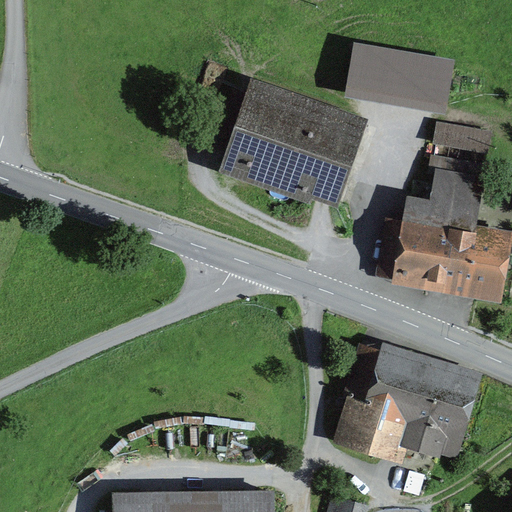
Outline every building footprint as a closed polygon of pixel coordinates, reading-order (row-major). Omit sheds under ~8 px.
[(443,103),(450,63),(357,47),(350,87),(443,103)] [(333,201),(359,127),(253,90),(228,164),(333,201)] [(487,135),(437,128),(435,139),(485,147),(487,135)] [(411,200),(407,224),(469,234),(471,222),(472,223),(481,165),(432,157),(430,170),(438,171),(433,203),(411,200)] [(469,234),(407,224),(390,221),(382,271),(494,289),(502,240),(482,237),(484,225),(472,223),(471,222),(469,234)] [(481,372),(381,343),(379,349),(360,344),(331,442),(402,463),(407,449),(439,458),(440,454),(456,458),(481,372)] [(272,511),(273,491),(111,494),(111,511),(272,511)] [(366,511),(369,504),(332,493),(326,511),(366,511)]
